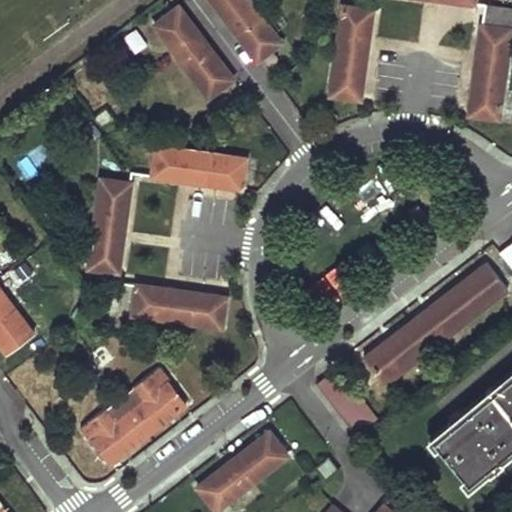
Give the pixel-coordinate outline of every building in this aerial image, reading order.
[(250,0),(214,0),(260,57),(282,41),(250,0)] [(179,5),(156,23),(210,95),(233,77),(179,5)] [(346,5),(334,91),(362,95),(375,8),(346,5)] [(511,10),(487,7),(473,111),(501,115),(511,34),(511,10)] [(158,145),(153,175),(241,187),(246,156),(158,145)] [(103,179),(90,266),(117,270),(130,183),(103,179)] [(14,245),(0,255),(22,284),(36,274),(14,245)] [(511,278),(496,258),(375,351),(394,375),(511,284),(511,278)] [(137,285),(133,312),(219,324),(222,296),(137,285)] [(0,289),(0,340),(8,351),(33,332),(0,289)] [(120,292),(103,291),(101,307),(119,309),(120,292)] [(113,358),(103,344),(75,366),(85,379),(113,358)] [(104,409),(82,425),(107,459),(182,402),(155,368),(135,385),(136,386),(105,411),(104,409)] [(341,369),(318,387),(357,436),(379,419),(341,369)] [(511,372),(434,437),(467,478),(483,465),(488,470),(501,459),(497,454),(511,441),(511,372)] [(276,431),(206,485),(225,509),(295,454),(276,431)] [(332,456),(319,466),(329,477),(341,467),(332,456)] [(10,511),(0,498),(0,511),(10,511)] [(406,511),(391,499),(380,511),(406,511)] [(348,511),(336,502),(328,511),(348,511)]
